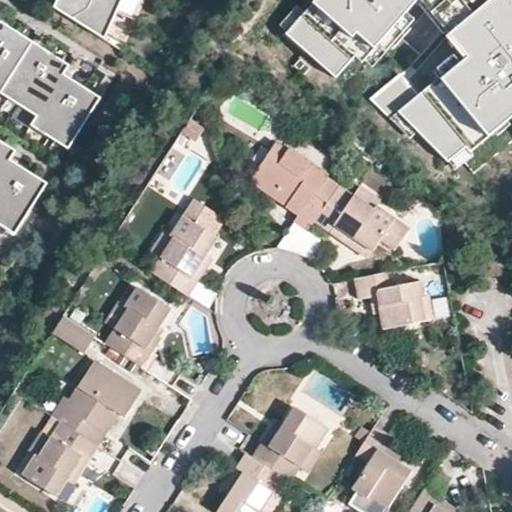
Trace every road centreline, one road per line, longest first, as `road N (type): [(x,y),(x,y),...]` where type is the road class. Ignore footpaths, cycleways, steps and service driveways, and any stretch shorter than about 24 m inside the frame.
road 1 (residential): [(311,329),(511,460)]
road 2 (residential): [(254,341),(146,511)]
road 3 (residential): [(311,329),(318,302),(307,277),(268,265),(237,291),(237,319),(254,341)]
